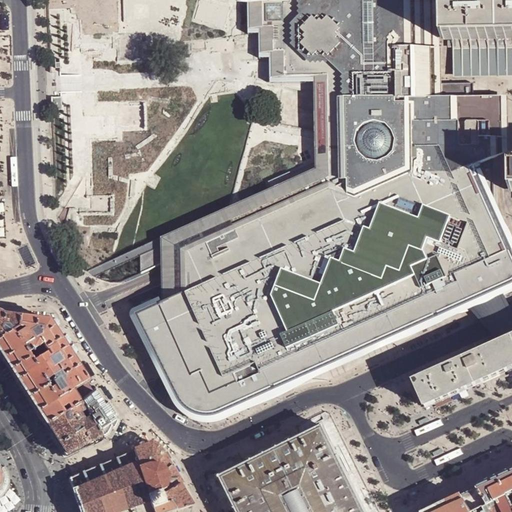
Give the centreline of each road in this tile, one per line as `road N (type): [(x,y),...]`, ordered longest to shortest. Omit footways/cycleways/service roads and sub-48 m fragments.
road 1 (residential): [(58,281),(124,380),(179,436),(198,442),(338,395),(511,317)]
road 2 (residential): [(22,91),(29,222),(58,281)]
